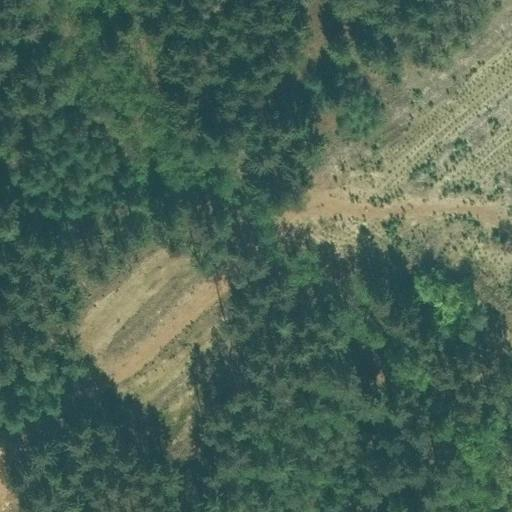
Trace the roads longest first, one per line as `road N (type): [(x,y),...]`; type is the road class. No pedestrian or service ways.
road 1 (track): [(455,442),(31,0)]
road 2 (track): [(0,447),(21,416),(300,193),(478,206),(511,219)]
